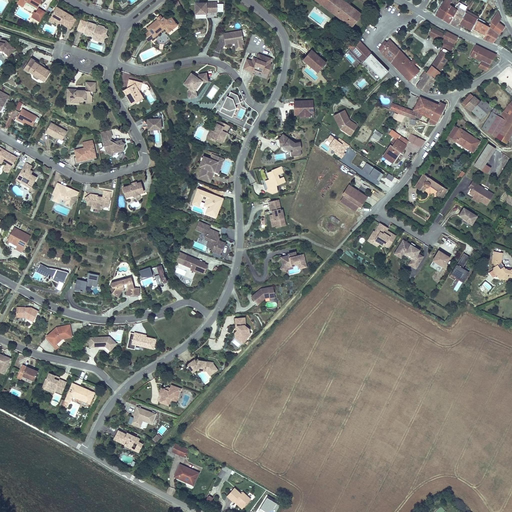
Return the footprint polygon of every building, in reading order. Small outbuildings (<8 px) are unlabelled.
[(36,10),(38,7),(26,0),(25,1),(25,3),(36,10)] [(315,0),(346,24),(357,10),(343,0),(315,0)] [(457,11),(455,9),(449,7),(451,2),(446,0),(444,0),(443,1),(436,14),(436,15),(451,22),(457,11)] [(441,1),(433,13),(436,14),(443,1),(441,1)] [(217,12),(217,3),(196,3),(196,13),(207,13),(207,12),(217,12)] [(464,11),(465,9),(458,6),(455,9),(457,11),(451,22),(456,25),(457,25),(459,22),(464,11)] [(39,23),(45,11),(38,7),(36,12),(35,11),(30,18),(39,23)] [(75,18),(59,8),(58,11),(54,9),(50,15),(55,17),(53,20),(57,22),(59,21),(59,20),(61,21),(61,22),(69,27),(75,18)] [(479,16),(465,9),(464,11),(478,18),(479,16)] [(501,17),(499,9),(489,25),(484,23),(482,25),(487,28),(484,35),(482,38),(483,40),(491,43),(503,27),(497,23),(501,17)] [(362,14),(357,10),(346,24),(351,28),(362,14)] [(478,18),(464,11),(459,22),(472,29),(478,18)] [(478,18),(472,29),(484,35),(487,28),(482,25),(484,23),(486,20),(479,16),(478,18)] [(158,21),(156,19),(146,28),(149,31),(153,37),(164,28),(165,30),(168,27),(171,30),(176,25),(170,17),(166,20),(163,18),(161,19),(158,21)] [(95,24),(80,19),(76,30),(84,33),(84,34),(93,36),(94,40),(98,41),(99,37),(105,34),(107,30),(104,29),(104,27),(101,26),(101,28),(98,27),(98,26),(95,25),(95,24)] [(444,33),(432,27),(428,35),(441,41),(442,38),(444,33)] [(153,37),(149,31),(143,36),(148,42),(153,37)] [(241,42),(240,31),(221,34),(223,45),(233,43),(233,45),(240,44),(239,43),(241,42)] [(169,39),(163,32),(155,39),(158,42),(159,44),(163,44),(169,39)] [(446,40),(442,38),(441,41),(439,44),(451,50),(458,37),(450,33),(446,40)] [(0,39),(0,38),(0,53),(1,54),(7,57),(15,48),(6,39),(0,39)] [(371,54),(355,38),(347,46),(350,49),(348,51),(361,64),(371,54)] [(390,63),(399,49),(389,39),(387,42),(385,40),(378,49),(380,51),(379,51),(390,63)] [(497,54),(476,44),(470,56),(481,61),(481,60),(490,64),(493,60),(497,54)] [(410,61),(399,49),(390,63),(408,81),(420,71),(414,65),(417,62),(413,59),(410,61)] [(326,63),(311,50),(308,54),(308,55),(308,56),(307,57),(306,57),(306,58),(305,58),(304,59),(304,60),(304,61),(305,62),(305,63),(306,63),(307,63),(309,61),(315,71),(321,67),(322,68),(326,63)] [(425,72),(433,79),(445,61),(443,59),(446,55),(440,51),(425,72)] [(271,64),(270,63),(272,58),(259,54),(257,59),(256,58),(254,61),(252,61),(247,59),(244,68),(253,71),(254,69),(268,74),(270,69),(269,69),(271,64)] [(315,71),(309,61),(307,63),(306,63),(305,63),(305,62),(304,61),(304,60),(304,59),(305,58),(306,58),(306,57),(307,57),(308,56),(308,55),(308,54),(302,61),(317,74),(322,68),(321,67),(315,71)] [(389,71),(371,54),(361,64),(366,70),(369,67),(381,79),(389,71)] [(39,65),(40,63),(32,58),(24,69),(28,72),(29,71),(33,74),(34,77),(38,80),(41,79),(44,74),(47,76),(50,72),(46,69),(39,65)] [(478,67),(487,71),(490,64),(481,60),(481,61),(478,67)] [(419,79),(414,87),(425,91),(433,79),(425,72),(419,79)] [(195,91),(202,80),(206,80),(206,73),(199,74),(197,77),(191,73),(184,84),(190,88),(188,91),(190,98),(194,97),(193,94),(195,91)] [(137,96),(141,94),(149,88),(147,84),(129,81),(128,86),(128,88),(123,91),(132,105),(140,100),(137,96)] [(79,102),(84,102),(84,104),(92,104),(92,97),(89,94),(89,92),(92,92),(95,92),(95,82),(85,82),(85,90),(85,92),(74,91),(74,90),(74,89),(66,89),(66,101),(72,102),(72,105),(79,105),(79,102)] [(0,105),(2,107),(8,95),(0,90),(0,105)] [(242,106),(238,95),(231,92),(228,96),(227,96),(220,111),(240,121),(241,119),(236,117),(241,108),(245,110),(246,108),(242,106)] [(465,105),(473,96),(470,93),(462,102),(465,105)] [(400,106),(397,113),(398,113),(404,116),(410,118),(410,117),(415,119),(416,117),(420,119),(422,115),(430,118),(437,104),(420,96),(412,110),(400,106)] [(474,96),(473,96),(465,105),(464,106),(471,111),(480,101),(474,96)] [(483,98),(480,101),(471,111),(481,120),(493,107),(483,98)] [(511,99),(505,106),(500,116),(504,118),(511,123),(511,99)] [(313,113),(313,101),(293,101),(294,115),(298,115),(299,117),(304,117),(304,115),(310,115),(310,113),(313,113)] [(438,104),(437,104),(430,118),(428,122),(435,125),(437,122),(446,105),(440,101),(438,104)] [(392,102),(389,110),(397,113),(400,106),(392,102)] [(17,117),(26,122),(33,126),(38,117),(22,108),(17,117)] [(350,136),(357,125),(350,120),(344,109),(333,115),(339,129),(350,136)] [(482,127),(485,129),(495,113),(492,111),(482,127)] [(155,120),(149,121),(149,130),(162,130),(162,126),(161,126),(161,123),(162,123),(162,121),(165,120),(163,113),(158,114),(158,117),(155,117),(155,120)] [(404,116),(398,113),(397,114),(395,119),(401,122),(404,116)] [(495,113),(485,129),(493,136),(504,118),(500,116),(495,113)] [(493,136),(503,143),(504,144),(511,130),(511,123),(504,118),(493,136)] [(225,136),(227,132),(228,128),(226,127),(227,124),(219,120),(214,131),(211,129),(208,135),(211,136),(210,139),(215,141),(217,138),(224,141),(226,137),(225,136)] [(55,135),(57,136),(62,139),(67,131),(51,122),(46,132),(54,136),(55,135)] [(453,140),(459,129),(454,126),(448,136),(453,140)] [(113,136),(111,129),(102,132),(106,145),(109,145),(110,148),(107,152),(115,155),(117,152),(125,149),(125,145),(127,143),(124,141),(124,142),(123,139),(115,141),(112,140),(112,138),(113,136)] [(407,140),(391,129),(388,134),(394,138),(396,139),(397,138),(406,144),(408,141),(409,141),(407,140)] [(478,142),(459,129),(453,140),(472,152),(478,142)] [(383,134),(376,130),(371,137),(378,141),(383,134)] [(407,140),(409,141),(408,141),(421,148),(425,141),(410,133),(407,140)] [(339,138),(337,141),(330,135),(327,140),(331,143),(329,146),(336,151),(335,152),(341,158),(345,153),(343,152),(349,145),(339,138)] [(300,155),(297,143),(293,144),(283,136),(281,139),(277,139),(278,146),(281,146),(282,146),(288,151),(290,151),(291,157),(300,155)] [(400,152),(401,153),(407,145),(406,144),(397,138),(396,139),(392,146),(391,146),(400,152)] [(76,161),(74,162),(75,165),(92,161),(92,159),(96,158),(95,154),(96,154),(94,144),(92,144),(91,140),(82,142),(83,148),(73,150),(75,158),(76,161)] [(473,165),(487,174),(491,168),(485,164),(496,148),(488,143),(473,165)] [(382,156),(392,164),(400,152),(391,146),(392,146),(390,144),(382,156)] [(18,158),(9,153),(8,154),(4,151),(4,150),(0,147),(0,160),(3,163),(5,159),(9,161),(4,170),(9,173),(18,158)] [(213,171),(217,163),(221,164),(223,158),(212,154),(210,158),(203,156),(199,166),(202,167),(199,177),(210,181),(213,171)] [(30,172),(31,170),(33,167),(26,163),(19,177),(27,183),(29,182),(30,185),(34,187),(39,178),(33,175),(33,174),(30,172)] [(378,181),(383,174),(367,163),(362,170),(378,181)] [(283,182),(281,178),(277,179),(275,175),(281,173),(279,167),(270,170),(271,171),(265,173),(267,177),(268,177),(269,179),(264,180),(267,187),(267,191),(272,193),(277,191),(274,184),(275,183),(276,184),(283,182)] [(442,191),(439,195),(443,197),(448,188),(436,181),(422,174),(415,187),(420,189),(423,183),(424,186),(426,188),(427,188),(429,188),(431,185),(439,190),(442,191)] [(27,183),(19,177),(17,179),(22,182),(22,184),(29,188),(34,187),(30,185),(29,182),(27,183)] [(134,183),(133,182),(131,183),(131,185),(124,187),(127,196),(134,194),(140,192),(144,191),(141,181),(137,182),(134,183)] [(494,194),(472,181),(468,187),(471,189),(469,194),(473,196),(477,199),(476,199),(479,201),(487,206),(494,194)] [(79,192),(72,189),(71,192),(65,189),(66,187),(58,183),(54,194),(56,195),(54,200),(59,203),(61,197),(67,200),(66,203),(71,205),(72,202),(74,202),(79,192)] [(367,197),(348,184),(342,195),(343,196),(340,201),(355,211),(358,206),(360,207),(367,197)] [(220,207),(222,200),(217,198),(216,198),(216,199),(215,199),(213,198),(214,195),(197,189),(192,203),(199,206),(202,198),(206,200),(204,206),(208,207),(206,212),(214,215),(217,206),(220,207)] [(98,196),(98,195),(98,193),(91,192),(86,197),(89,201),(88,204),(92,204),(91,207),(102,209),(106,206),(106,203),(110,203),(112,191),(104,190),(103,196),(101,196),(101,197),(98,196)] [(71,209),(74,202),(72,202),(71,205),(66,203),(67,200),(61,197),(59,203),(54,200),(56,195),(54,194),(51,201),(71,209)] [(284,220),(282,210),(280,211),(278,200),(270,201),(272,211),(272,214),(269,215),(271,221),(274,220),(275,226),(276,225),(281,224),(280,221),(284,220)] [(476,217),(463,208),(458,216),(462,218),(466,221),(465,221),(471,225),(476,217)] [(471,225),(465,221),(466,221),(462,218),(460,221),(469,227),(471,225)] [(218,240),(219,237),(218,237),(220,234),(210,229),(211,227),(200,222),(196,230),(207,235),(206,239),(210,240),(216,243),(213,249),(212,251),(220,255),(225,244),(218,240)] [(388,246),(395,235),(390,232),(389,235),(384,232),(386,229),(388,227),(380,222),(374,231),(373,230),(370,234),(375,237),(374,239),(383,245),(384,244),(388,246)] [(11,243),(17,230),(16,229),(8,245),(17,250),(23,254),(24,252),(19,250),(20,247),(11,243)] [(24,252),(31,237),(29,236),(17,230),(11,243),(20,247),(19,250),(24,252)] [(383,245),(374,239),(375,237),(370,234),(367,239),(381,248),(383,245)] [(457,244),(446,237),(445,239),(442,237),(440,240),(457,251),(459,248),(456,246),(457,244)] [(419,249),(413,245),(414,244),(411,242),(410,244),(402,239),(396,249),(403,254),(410,259),(409,260),(417,265),(423,256),(417,252),(419,249)] [(213,249),(216,243),(210,240),(206,247),(213,249)] [(400,258),(403,254),(396,249),(393,253),(400,258)] [(471,269),(473,266),(469,264),(468,266),(467,267),(465,266),(466,265),(473,254),(467,250),(453,274),(458,277),(460,275),(462,271),(469,275),(472,270),(471,269)] [(208,265),(204,263),(205,262),(179,251),(176,261),(204,273),(208,265)] [(449,257),(438,251),(432,260),(443,266),(449,257)] [(306,266),(304,255),(297,256),(296,253),(290,255),(290,258),(282,259),(284,265),(287,267),(293,266),(295,266),(295,265),(298,264),(300,264),(302,266),(302,267),(306,266)] [(498,259),(499,255),(492,253),(490,261),(491,260),(493,263),(493,264),(491,264),(492,271),(497,272),(496,273),(502,276),(501,278),(508,279),(510,278),(510,276),(511,276),(511,266),(511,267),(507,268),(505,268),(503,268),(501,264),(497,266),(495,262),(499,261),(499,260),(498,259)] [(443,266),(432,260),(429,265),(439,272),(443,266)] [(64,282),(69,273),(67,272),(60,270),(50,266),(49,267),(41,263),(37,270),(48,276),(50,274),(54,276),(52,279),(59,282),(60,280),(64,282)] [(151,274),(150,271),(152,270),(156,283),(161,282),(161,281),(165,280),(164,275),(163,275),(161,267),(160,263),(138,270),(139,270),(139,271),(141,277),(151,274)] [(501,279),(501,278),(502,276),(496,273),(497,272),(492,271),(495,275),(498,279),(501,279)] [(85,293),(86,286),(91,287),(91,286),(96,287),(99,275),(88,273),(86,282),(76,280),(74,291),(85,293)] [(134,288),(131,277),(127,279),(127,283),(123,284),(122,280),(111,284),(112,288),(116,287),(113,293),(119,296),(123,289),(127,288),(127,295),(139,295),(139,288),(134,288)] [(269,295),(275,294),(273,287),(261,289),(261,290),(260,290),(259,289),(249,296),(255,305),(265,298),(269,297),(269,295)] [(33,321),(38,311),(31,308),(16,307),(16,316),(25,316),(33,321)] [(250,333),(247,330),(248,328),(245,326),(244,317),(235,318),(235,326),(237,326),(237,330),(236,331),(235,333),(238,335),(243,338),(247,338),(250,333)] [(73,337),(72,327),(59,328),(48,336),(55,345),(56,344),(63,340),(63,338),(73,337)] [(134,333),(130,332),(127,347),(135,349),(136,345),(131,344),(134,333)] [(154,349),(157,339),(146,336),(139,334),(139,333),(134,332),(134,333),(131,344),(136,345),(154,349)] [(55,345),(48,336),(47,337),(56,350),(59,348),(56,344),(55,345)] [(109,336),(89,337),(90,348),(103,347),(105,347),(110,351),(117,343),(109,336)] [(0,370),(4,373),(11,357),(3,354),(2,356),(1,355),(1,354),(0,353),(0,370)] [(213,366),(210,362),(192,359),(185,364),(191,372),(195,369),(203,370),(203,368),(209,369),(213,366)] [(34,379),(37,370),(22,363),(18,373),(22,374),(34,379)] [(208,374),(215,369),(213,366),(209,369),(203,368),(203,370),(205,370),(208,374)] [(62,392),(66,381),(59,378),(59,376),(57,375),(57,376),(55,375),(55,374),(48,371),(43,383),(49,386),(48,389),(53,391),(54,389),(62,392)] [(89,403),(94,393),(81,387),(81,386),(77,384),(72,395),(89,403)] [(177,397),(180,389),(170,385),(169,388),(167,388),(166,391),(161,389),(159,394),(162,396),(160,402),(168,405),(170,400),(171,400),(172,397),(174,396),(177,397)] [(153,425),(157,415),(138,408),(135,415),(137,415),(133,425),(141,428),(144,421),(153,425)] [(139,442),(140,440),(132,436),(131,437),(126,435),(119,431),(115,440),(125,445),(125,446),(132,449),(135,443),(138,444),(137,447),(141,449),(143,445),(139,442)] [(158,433),(152,438),(156,442),(161,437),(158,433)] [(174,456),(176,453),(172,450),(176,443),(174,442),(166,452),(174,456)] [(172,450),(176,453),(184,456),(186,451),(188,452),(190,449),(176,442),(176,443),(172,450)] [(198,471),(179,463),(174,475),(193,483),(198,471)] [(221,468),(217,474),(221,477),(225,470),(221,468)] [(245,497),(246,495),(242,491),(240,493),(234,487),(226,496),(233,502),(233,500),(235,499),(244,507),(249,501),(245,497)] [(235,499),(233,500),(242,509),(244,507),(235,499)]
